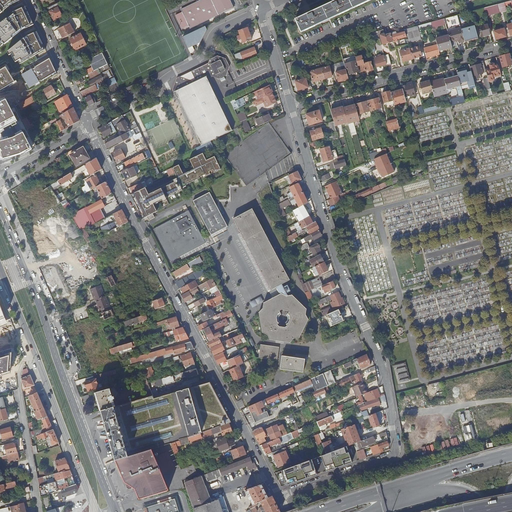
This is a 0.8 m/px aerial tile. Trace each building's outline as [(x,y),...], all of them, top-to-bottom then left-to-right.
[(0,0),(0,15),(3,13),(2,12),(9,6),(12,4),(12,5),(21,0),(0,0)] [(233,8),(229,0),(202,0),(181,10),(182,12),(176,15),(183,28),(189,25),(190,28),(233,8)] [(301,32),(370,0),(337,0),(336,1),(335,0),(332,0),(329,1),(330,3),(312,12),(311,10),(306,13),(306,14),(295,19),(301,32)] [(511,3),(511,0),(497,4),(500,12),(506,10),(505,5),(511,3)] [(48,8),(54,21),(62,16),(58,8),(56,4),(48,8)] [(500,12),(497,4),(484,8),(486,15),(500,12)] [(0,50),(0,49),(0,47),(4,44),(6,46),(14,40),(13,39),(21,32),(20,32),(21,30),(26,28),(26,29),(34,25),(26,9),(15,16),(16,17),(9,23),(7,21),(0,26),(0,50)] [(444,24),(445,23),(444,18),(431,22),(433,29),(437,28),(437,27),(445,25),(444,24)] [(431,22),(417,25),(419,31),(432,28),(431,22)] [(63,38),(75,32),(70,23),(58,29),(63,38)] [(491,34),(488,24),(479,26),(482,36),(491,34)] [(417,25),(405,29),(408,39),(407,39),(408,43),(421,39),(419,31),(417,25)] [(188,48),(200,43),(207,30),(206,27),(183,37),(185,42),(187,41),(188,43),(186,44),(188,48)] [(465,42),(471,40),(478,38),(475,27),(462,30),(465,42)] [(252,40),(248,28),(239,31),(240,35),(238,36),(239,40),(242,39),(243,43),(252,40)] [(456,41),(459,40),(460,43),(465,42),(462,30),(461,29),(448,32),(449,35),(451,42),(456,41)] [(506,34),(504,29),(494,32),(496,39),(506,36),(506,34)] [(24,39),(8,52),(9,56),(11,55),(16,63),(18,61),(20,64),(46,50),(37,32),(27,37),(24,39)] [(394,42),(397,41),(397,40),(406,37),(404,32),(397,35),(396,32),(391,33),(392,36),(394,41),(394,42)] [(87,45),(81,34),(70,39),(76,50),(87,45)] [(394,41),(392,36),(390,36),(386,37),(385,35),(385,34),(380,35),(383,44),(394,41)] [(439,51),(447,48),(452,47),(451,42),(449,35),(436,39),(437,45),(439,51)] [(427,58),(434,56),(440,54),(439,51),(437,45),(432,46),(431,44),(429,45),(429,47),(424,48),(427,58)] [(254,47),(235,55),(237,60),(238,61),(257,53),(254,47)] [(413,60),(422,57),(419,47),(410,49),(413,60)] [(403,62),(413,60),(410,49),(400,52),(403,62)] [(99,69),(108,64),(103,53),(89,60),(93,68),(87,71),(88,74),(99,69)] [(503,67),(511,64),(511,58),(511,53),(500,56),(503,67)] [(390,54),(384,56),(385,59),(387,64),(387,66),(393,64),(390,54)] [(236,63),(238,69),(260,61),(258,55),(236,63)] [(361,55),(356,57),(357,61),(359,71),(360,72),(368,70),(369,71),(373,70),(371,62),(364,64),(361,55)] [(20,72),(29,89),(58,73),(50,56),(20,72)] [(210,59),(209,63),(204,65),(205,66),(201,68),(201,67),(177,78),(175,84),(173,89),(177,97),(179,98),(202,145),(233,130),(208,79),(207,76),(213,73),(214,76),(219,79),(227,75),(230,66),(226,59),(218,56),(210,59)] [(300,68),(306,64),(302,58),(296,60),(300,66),(300,68)] [(300,66),(296,60),(290,62),(292,69),(300,66)] [(346,69),(348,74),(353,72),(359,71),(357,61),(345,64),(346,69)] [(473,76),(487,72),(486,70),(484,61),(480,62),(481,64),(471,67),(473,76)] [(491,69),(486,70),(487,72),(488,78),(489,82),(494,80),(493,77),(502,75),(498,63),(490,66),(490,67),(491,69)] [(0,90),(18,84),(9,64),(0,67),(0,90)] [(329,66),(322,68),(325,79),(332,77),(329,66)] [(325,79),(322,68),(311,71),(314,82),(325,79)] [(101,72),(99,69),(88,74),(86,76),(87,77),(89,76),(90,78),(94,76),(101,72)] [(348,74),(346,69),(336,72),(339,82),(349,79),(348,74)] [(464,83),(474,80),(473,76),(472,71),(461,74),(464,83)] [(91,86),(104,80),(102,75),(95,79),(95,80),(90,83),(91,86)] [(453,88),(456,87),(458,95),(457,96),(457,99),(450,101),(452,106),(465,102),(458,76),(445,79),(448,93),(449,92),(453,88)] [(309,87),(306,78),(296,81),(299,90),(309,87)] [(434,96),(448,93),(445,79),(444,78),(430,82),(433,92),(434,96)] [(423,95),(433,92),(430,82),(420,84),(423,95)] [(413,84),(402,87),(403,90),(405,98),(416,95),(413,84)] [(51,85),(43,90),(48,98),(56,94),(51,85)] [(80,92),(82,97),(98,89),(96,85),(80,92)] [(273,92),(270,85),(255,92),(254,92),(255,96),(257,95),(259,98),(272,92),(273,92)] [(395,106),(406,102),(405,98),(403,90),(391,93),(393,101),(395,106)] [(385,103),(393,101),(391,93),(391,91),(382,93),(385,103)] [(277,101),(272,92),(259,98),(256,99),(254,100),(257,105),(266,101),(268,106),(277,101)] [(73,106),(67,95),(59,100),(55,102),(60,112),(73,106)] [(94,104),(90,96),(86,98),(90,106),(94,104)] [(32,97),(22,103),(24,106),(34,101),(32,97)] [(243,98),(231,103),(234,110),(244,105),(243,102),(245,102),(243,98)] [(375,111),(378,110),(378,111),(379,111),(383,110),(379,98),(367,101),(370,111),(373,110),(373,111),(375,110),(375,111)] [(358,115),(370,111),(367,101),(363,102),(363,100),(359,101),(360,104),(355,105),(358,115)] [(346,109),(344,109),(346,118),(354,116),(352,107),(346,108),(346,109)] [(80,121),(74,108),(60,116),(61,119),(64,120),(65,119),(69,127),(80,121)] [(344,109),(336,111),(338,120),(346,118),(344,109)] [(243,111),(237,115),(241,122),(246,120),(247,119),(243,111)] [(323,121),(320,111),(307,114),(310,125),(323,121)] [(259,126),(272,120),(269,113),(256,119),(259,126)] [(121,117),(100,128),(104,137),(116,131),(114,126),(117,125),(123,135),(130,131),(131,131),(125,120),(124,121),(121,117)] [(31,125),(27,118),(23,120),(27,129),(31,126),(31,125)] [(397,119),(387,122),(389,131),(400,128),(397,119)] [(246,120),(241,122),(246,132),(251,130),(246,120)] [(59,133),(65,130),(61,121),(55,124),(59,133)] [(331,136),(338,134),(334,121),(327,123),(331,136)] [(314,141),(324,138),(321,128),(311,131),(312,135),(307,137),(308,139),(312,137),(314,141)] [(130,133),(130,131),(123,135),(106,144),(108,148),(116,143),(115,142),(118,141),(118,142),(119,144),(131,138),(129,133),(130,133)] [(91,161),(82,145),(76,148),(77,151),(70,155),(77,166),(84,162),(85,165),(91,161)] [(334,159),(330,147),(321,150),(324,162),(334,159)] [(121,149),(113,153),(118,162),(126,158),(121,149)] [(375,159),(383,155),(382,151),(370,154),(372,161),(375,159)] [(142,153),(125,162),(128,169),(133,167),(134,166),(133,164),(145,158),(142,153)] [(220,167),(213,154),(205,159),(202,153),(188,160),(193,169),(183,175),(178,165),(172,168),(174,174),(177,178),(171,181),(149,192),(149,191),(147,192),(146,188),(143,189),(134,194),(133,194),(135,198),(133,199),(141,215),(143,214),(145,218),(147,217),(150,215),(153,214),(155,212),(157,211),(154,204),(162,200),(163,202),(167,200),(166,197),(182,189),(181,186),(199,177),(199,176),(204,173),(205,175),(210,173),(208,171),(212,169),(213,171),(220,167)] [(383,155),(375,159),(376,163),(377,165),(376,165),(379,173),(381,172),(381,174),(383,178),(395,172),(387,154),(383,155)] [(91,161),(85,165),(87,169),(83,171),(87,178),(94,174),(102,170),(96,158),(94,160),(91,161)] [(336,168),(347,165),(345,160),(334,163),(336,168)] [(73,177),(83,171),(83,170),(82,167),(73,172),(50,186),(52,190),(61,185),(73,178),(73,177)] [(137,176),(133,167),(128,169),(123,171),(127,180),(137,176)] [(292,184),(301,180),(298,171),(288,176),(292,184)] [(47,188),(38,173),(35,175),(36,176),(39,182),(44,190),(47,188)] [(324,182),(331,179),(328,173),(325,174),(325,176),(322,177),(324,182)] [(91,190),(96,187),(101,185),(94,174),(87,178),(83,181),(84,182),(86,181),(91,190)] [(140,183),(131,188),(134,194),(143,189),(146,188),(147,187),(145,181),(140,183)] [(325,186),(331,199),(338,196),(342,194),(337,181),(325,186)] [(102,199),(111,194),(106,182),(101,185),(96,187),(98,190),(96,191),(97,192),(98,192),(102,199)] [(294,197),(303,193),(298,184),(290,188),(294,197)] [(380,189),(378,185),(374,187),(370,189),(355,196),(357,200),(361,198),(361,197),(373,192),(380,189)] [(353,192),(352,190),(342,194),(344,198),(347,197),(346,195),(353,192)] [(278,211),(296,202),(299,208),(303,206),(308,203),(303,193),(294,197),(276,206),(278,211)] [(228,227),(210,194),(194,203),(212,236),(228,227)] [(340,201),(338,196),(331,199),(329,201),(331,206),(336,204),(335,203),(340,201)] [(89,213),(99,208),(100,209),(102,208),(102,207),(104,205),(101,201),(87,208),(89,213)] [(287,221),(294,217),(297,216),(299,221),(309,216),(307,213),(303,206),(299,208),(295,210),(290,213),(280,218),(284,230),(288,228),(287,221)] [(84,229),(95,223),(89,213),(87,208),(86,207),(70,216),(80,231),(84,229)] [(289,280),(252,209),(233,219),(270,290),(277,287),(281,294),(274,297),(264,303),(265,308),(261,312),(263,332),(268,335),(270,340),(290,343),(293,338),(299,338),(308,320),(305,316),(306,310),(292,295),(287,296),(286,293),(290,291),(287,285),(283,287),(281,285),(289,280)] [(121,226),(126,223),(128,222),(122,210),(112,215),(112,216),(114,216),(118,223),(119,223),(121,226)] [(206,244),(189,211),(153,229),(171,262),(206,244)] [(302,229),(313,223),(309,216),(299,221),(298,222),(302,229)] [(294,238),(297,237),(297,236),(307,230),(310,235),(319,231),(320,230),(315,222),(313,223),(302,229),(286,238),(289,242),(291,240),(292,243),(296,241),(294,238)] [(112,234),(114,233),(117,231),(117,230),(121,228),(122,230),(121,231),(121,232),(128,228),(126,223),(121,226),(119,227),(106,233),(108,236),(112,234)] [(87,243),(91,241),(84,229),(80,231),(85,238),(87,243)] [(302,244),(311,239),(313,238),(314,239),(321,235),(319,231),(310,235),(301,240),(302,244)] [(302,251),(309,248),(307,243),(306,244),(306,243),(300,247),(302,251)] [(313,255),(321,251),(319,248),(320,247),(318,243),(309,248),(313,255)] [(111,276),(142,260),(143,260),(140,254),(104,272),(105,275),(107,278),(111,276)] [(313,268),(316,267),(324,262),(320,255),(310,260),(313,268)] [(176,277),(202,261),(199,257),(172,273),(173,275),(174,274),(176,277)] [(320,275),(328,271),(324,262),(316,267),(320,275)] [(141,273),(137,265),(130,268),(134,277),(141,273)] [(308,273),(299,278),(300,281),(310,277),(308,273)] [(114,293),(142,280),(140,275),(112,288),(114,293)] [(112,287),(116,285),(111,276),(107,278),(112,287)] [(307,292),(322,286),(327,284),(323,276),(302,285),(305,293),(307,292)] [(186,302),(193,299),(191,296),(198,293),(197,292),(209,285),(211,289),(217,286),(213,278),(199,286),(191,290),(182,295),(186,302)] [(183,293),(190,289),(191,290),(199,286),(196,280),(190,283),(186,286),(181,288),(183,293)] [(325,293),(330,290),(335,288),(332,281),(327,284),(322,286),(325,293)] [(105,297),(101,286),(90,290),(95,300),(97,300),(100,307),(98,307),(100,311),(110,307),(105,296),(105,297)] [(270,290),(274,297),(281,294),(277,287),(270,290)] [(323,303),(332,299),(334,303),(332,303),(335,308),(344,304),(338,292),(318,301),(319,304),(323,302),(323,303)] [(210,310),(215,307),(214,304),(224,299),(221,295),(212,300),(211,299),(206,302),(210,310)] [(260,296),(250,302),(253,307),(263,301),(260,296)] [(156,309),(165,306),(161,298),(153,301),(156,309)] [(196,307),(205,303),(203,298),(194,303),(196,307)] [(0,328),(8,325),(0,305),(0,328)] [(323,317),(332,313),(330,308),(328,308),(329,310),(322,313),(323,317)] [(219,314),(221,318),(222,318),(223,320),(226,319),(233,315),(231,313),(229,309),(219,314)] [(105,320),(114,317),(111,310),(102,313),(105,320)] [(204,321),(214,317),(210,310),(201,315),(204,321)] [(343,320),(339,310),(327,315),(332,325),(343,320)] [(126,327),(146,320),(147,319),(147,318),(146,315),(125,322),(126,327)] [(170,329),(179,326),(176,317),(167,320),(170,329)] [(221,337),(219,333),(217,334),(214,330),(228,323),(226,319),(223,320),(211,326),(209,327),(202,331),(200,331),(200,332),(204,340),(206,339),(208,342),(221,337)] [(202,331),(209,327),(211,326),(210,325),(208,326),(206,322),(198,327),(200,331),(202,331)] [(169,336),(174,335),(174,337),(176,341),(180,340),(181,341),(188,339),(182,328),(173,331),(168,332),(169,336)] [(210,348),(219,344),(221,343),(219,338),(208,342),(210,348)] [(230,348),(235,345),(231,339),(226,341),(230,348)] [(160,356),(174,352),(174,354),(194,348),(191,342),(173,347),(168,348),(130,358),(132,363),(157,356),(157,355),(160,354),(160,356)] [(112,356),(115,354),(115,353),(119,351),(127,349),(128,349),(127,345),(129,345),(128,344),(110,349),(112,356)] [(214,355),(223,351),(219,344),(210,348),(214,355)] [(279,347),(261,345),(258,358),(277,361),(279,347)] [(12,352),(0,355),(0,374),(11,371),(12,352)] [(187,366),(188,371),(196,369),(190,353),(181,356),(185,367),(187,366)] [(218,365),(226,361),(222,353),(214,356),(218,365)] [(232,369),(238,366),(243,364),(239,355),(228,360),(232,369)] [(361,369),(371,365),(366,355),(362,357),(357,359),(361,369)] [(280,369),(303,372),(305,362),(305,359),(303,359),(282,356),(280,369)] [(401,382),(410,379),(404,362),(395,366),(401,382)] [(235,381),(244,377),(241,371),(240,371),(238,366),(232,369),(231,370),(233,375),(232,375),(235,381)] [(144,370),(147,378),(154,376),(151,368),(144,370)] [(188,371),(180,374),(181,378),(186,377),(186,378),(198,374),(196,369),(188,371)] [(328,386),(335,383),(330,371),(323,374),(328,386)] [(253,417),(263,413),(260,407),(312,384),(313,386),(315,392),(328,386),(323,374),(322,375),(295,387),(249,407),(253,417)] [(359,374),(349,377),(354,387),(356,386),(357,386),(356,383),(362,381),(361,378),(359,374)] [(29,387),(34,385),(30,375),(21,379),(22,391),(29,389),(29,387)] [(85,383),(86,388),(87,387),(88,391),(99,388),(96,379),(94,380),(93,376),(86,378),(87,382),(85,383)] [(157,381),(159,385),(174,381),(172,376),(157,381)] [(351,383),(349,379),(338,383),(340,388),(339,388),(340,390),(344,389),(343,387),(351,383)] [(101,411),(116,461),(152,450),(171,444),(175,443),(179,441),(229,423),(231,423),(210,383),(164,396),(154,399),(153,396),(116,407),(101,411)] [(357,397),(358,397),(367,393),(363,383),(356,386),(354,387),(349,389),(351,395),(355,393),(357,397)] [(151,391),(153,396),(154,399),(164,396),(161,388),(151,391)] [(96,393),(101,411),(116,407),(115,405),(114,405),(112,400),(115,399),(114,397),(113,397),(112,395),(111,396),(109,389),(96,393)] [(318,396),(325,393),(324,389),(313,393),(315,398),(317,397),(318,396)] [(380,397),(386,395),(385,394),(380,396),(377,390),(373,392),(370,393),(370,394),(367,395),(366,396),(368,402),(372,400),(378,398),(380,397)] [(40,420),(48,417),(37,392),(28,396),(35,411),(34,411),(35,412),(32,413),(35,421),(40,420)] [(360,411),(377,405),(376,404),(380,403),(378,398),(372,400),(368,402),(365,403),(358,406),(360,411)] [(5,409),(0,410),(0,421),(8,419),(5,409)] [(256,423),(270,417),(267,412),(263,413),(253,417),(256,423)] [(315,418),(317,422),(329,417),(327,412),(315,418)] [(380,426),(376,414),(369,416),(370,419),(369,419),(371,425),(372,425),(373,428),(380,426)] [(326,424),(334,420),(333,420),(332,416),(329,417),(317,422),(319,427),(320,426),(326,424)] [(47,432),(53,430),(48,417),(40,420),(43,425),(42,426),(44,429),(46,428),(47,432)] [(229,423),(179,441),(181,445),(221,431),(223,436),(232,433),(229,423)] [(467,439),(475,437),(472,424),(464,426),(467,439)] [(272,441),(279,438),(282,437),(279,431),(284,429),(282,425),(278,427),(277,425),(267,429),(272,441)] [(360,442),(354,426),(342,430),(347,443),(338,446),(340,450),(346,447),(348,446),(354,444),(357,443),(360,442)] [(10,427),(0,429),(0,439),(13,436),(10,427)] [(259,445),(266,441),(264,438),(266,437),(261,427),(252,431),(259,445)] [(59,443),(53,430),(47,432),(44,433),(37,435),(36,436),(38,439),(42,438),(43,439),(45,439),(45,440),(46,440),(46,438),(48,437),(52,446),(59,443)] [(368,445),(376,442),(374,437),(360,442),(362,447),(366,446),(368,445)] [(216,441),(220,452),(229,449),(230,451),(237,448),(236,445),(228,447),(225,438),(216,441)] [(269,447),(281,442),(280,441),(279,438),(272,441),(262,445),(266,454),(271,452),(269,447)] [(326,455),(333,452),(331,448),(329,441),(328,441),(322,444),(322,445),(326,455)] [(389,446),(387,441),(371,447),(373,455),(383,452),(382,448),(389,446)] [(8,456),(17,453),(14,443),(4,446),(7,456),(8,456)] [(321,456),(326,471),(352,463),(346,447),(340,450),(333,452),(326,455),(321,456)] [(278,451),(272,453),(279,468),(290,463),(287,456),(288,455),(285,448),(283,449),(279,450),(278,451)] [(152,450),(116,461),(125,482),(128,484),(127,486),(128,488),(129,489),(131,488),(132,487),(135,489),(139,499),(168,491),(163,478),(162,475),(155,458),(152,450)] [(362,450),(357,452),(358,456),(359,460),(365,458),(366,458),(363,450),(362,450)] [(172,451),(155,458),(162,475),(179,468),(172,451)] [(17,453),(8,456),(9,462),(19,459),(18,453),(17,453)] [(59,472),(70,469),(65,458),(56,461),(59,472)] [(205,475),(207,481),(236,470),(247,466),(248,470),(257,467),(254,461),(252,461),(250,458),(205,475)] [(312,460),(282,471),(286,485),(317,475),(312,460)] [(72,476),(70,469),(59,472),(54,474),(57,481),(72,476)] [(184,483),(186,488),(194,509),(215,502),(214,500),(211,501),(203,483),(207,481),(205,475),(184,483)] [(46,485),(47,495),(48,494),(50,494),(52,493),(55,492),(76,485),(74,479),(56,486),(55,482),(46,485)] [(20,480),(0,484),(0,491),(5,490),(4,489),(16,486),(16,483),(20,482),(20,480)] [(55,492),(56,494),(58,494),(59,499),(77,493),(78,490),(76,485),(55,492)] [(250,499),(251,500),(254,505),(256,504),(261,502),(268,498),(261,485),(245,491),(246,492),(247,492),(249,497),(249,498),(249,499),(250,499)] [(43,508),(50,506),(48,494),(47,495),(41,497),(43,508)] [(259,510),(260,511),(280,511),(272,496),(268,498),(261,502),(263,507),(259,510)] [(146,508),(147,511),(181,511),(177,499),(173,500),(173,499),(146,508)] [(194,509),(194,511),(222,511),(218,500),(215,502),(194,509)] [(29,511),(27,502),(18,504),(18,505),(0,509),(0,511),(7,511),(12,511),(29,511)]
